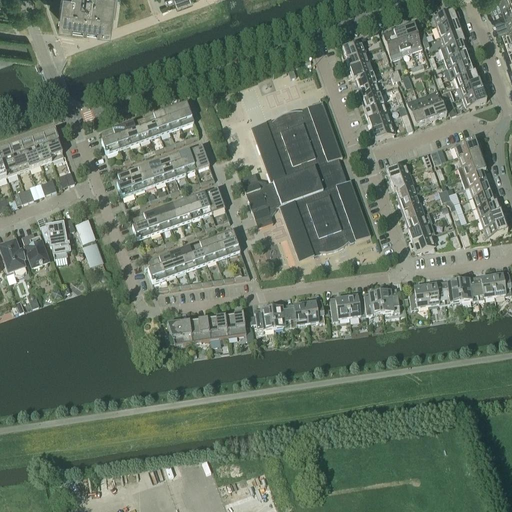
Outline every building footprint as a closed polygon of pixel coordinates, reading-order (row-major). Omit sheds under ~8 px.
[(115,6),(115,0),(60,0),(58,20),(110,26),(113,5),(115,6)] [(510,3),(509,0),(487,0),(489,3),(486,4),(488,11),(491,10),(491,9),(510,3)] [(511,7),(510,3),(491,9),(491,10),(495,20),(511,13),(511,7)] [(459,22),(457,15),(454,16),(452,12),(433,19),(437,29),(456,22),(456,23),(459,22)] [(511,24),(511,13),(495,20),(498,30),(511,24)] [(460,32),(456,23),(456,22),(437,29),(440,39),(460,32)] [(511,36),(511,24),(498,30),(498,31),(500,30),(504,39),(511,36)] [(422,52),(414,29),(413,28),(403,31),(411,56),(422,52)] [(411,56),(403,31),(392,35),(401,59),(411,56)] [(463,42),(462,39),(460,32),(440,39),(444,49),(463,42)] [(401,59),(392,35),(382,39),(391,63),(401,59)] [(462,44),(464,43),(463,42),(444,49),(440,51),(443,61),(465,53),(462,44)] [(364,55),(361,45),(341,52),(343,56),(340,57),(342,64),(345,63),(345,62),(364,55)] [(469,63),(465,53),(443,61),(447,71),(469,63)] [(368,65),(364,55),(345,62),(345,63),(349,72),(368,65)] [(473,73),(469,63),(447,71),(451,81),(455,80),(474,73),(474,72),(473,73)] [(372,75),(368,65),(349,72),(352,82),(372,75)] [(478,83),(476,77),(474,73),(455,80),(459,90),(478,83)] [(375,86),(372,75),(352,82),(353,83),(354,82),(358,92),(375,86)] [(482,93),(478,83),(459,90),(462,100),(482,93)] [(379,96),(375,86),(358,92),(361,102),(379,96)] [(486,104),(484,100),(487,99),(484,92),(482,93),(462,100),(466,111),(486,104)] [(445,116),(439,99),(437,94),(426,98),(435,122),(446,118),(445,116)] [(383,106),(379,96),(361,102),(365,112),(363,112),(363,113),(383,106)] [(435,122),(426,98),(416,101),(425,126),(435,122)] [(425,126),(416,101),(418,106),(407,110),(414,129),(425,126)] [(456,118),(451,104),(445,107),(449,120),(456,118)] [(346,185),(338,162),(342,160),(341,160),(321,105),(322,105),(307,110),(307,112),(302,114),(294,114),(288,115),(282,117),(277,120),(271,125),(266,127),(265,125),(250,131),(251,131),(270,185),(266,187),(265,185),(257,183),(254,177),(254,178),(240,183),(240,182),(257,232),(258,231),(271,226),(272,226),(270,219),(275,214),(275,213),(274,211),(279,209),(299,264),(298,264),(298,265),(313,259),(313,257),(318,255),(326,255),(332,254),(338,252),(343,249),(349,244),(354,242),(355,244),(370,239),(370,238),(369,238),(349,184),(350,184),(350,183),(346,185)] [(193,126),(190,117),(186,106),(185,106),(185,107),(173,111),(180,131),(193,126)] [(386,116),(383,106),(363,113),(367,123),(386,116)] [(180,131),(173,111),(162,115),(169,135),(180,131)] [(169,135),(162,115),(152,119),(159,138),(169,135)] [(390,126),(386,116),(367,123),(370,133),(371,133),(390,126)] [(159,138),(152,119),(142,122),(149,142),(159,138)] [(413,133),(408,120),(401,122),(406,136),(413,133)] [(149,142),(142,122),(132,126),(139,145),(149,142)] [(139,145),(132,126),(122,130),(129,149),(139,145)] [(374,144),(392,137),(394,137),(390,126),(371,133),(370,133),(368,134),(370,141),(373,140),(374,144)] [(129,149),(122,130),(112,133),(119,153),(129,149)] [(119,153),(112,133),(101,137),(104,144),(101,145),(102,147),(105,158),(119,153)] [(185,146),(198,141),(197,137),(184,142),(185,146)] [(63,160),(56,139),(44,144),(51,164),(63,160)] [(480,152),(478,145),(475,146),(473,142),(454,149),(458,160),(480,152)] [(51,164),(44,144),(33,148),(40,168),(51,164)] [(40,168),(33,148),(21,152),(29,172),(40,168)] [(208,169),(202,151),(201,149),(201,150),(188,154),(195,174),(208,169)] [(29,172),(21,152),(10,156),(17,176),(29,172)] [(481,163),(480,159),(482,158),(480,152),(458,160),(462,170),(481,163)] [(195,174),(188,154),(178,158),(185,177),(195,174)] [(441,166),(436,154),(430,156),(434,168),(441,166)] [(17,176),(10,156),(0,159),(0,164),(6,180),(17,176)] [(431,169),(427,157),(420,159),(425,172),(431,169)] [(185,177),(178,158),(168,162),(175,181),(185,177)] [(175,181),(168,162),(158,165),(165,185),(175,181)] [(485,173),(483,169),(481,163),(462,170),(455,172),(459,182),(485,173)] [(111,173),(124,168),(123,164),(109,169),(111,173)] [(165,185),(158,165),(147,169),(154,188),(165,185)] [(409,178),(405,167),(385,174),(387,178),(384,179),(386,186),(389,185),(389,184),(409,178)] [(154,188),(147,169),(137,173),(144,192),(154,188)] [(144,192),(137,173),(127,176),(134,196),(144,192)] [(487,184),(483,174),(485,174),(485,173),(459,182),(462,192),(469,190),(487,184)] [(74,186),(70,175),(64,177),(68,188),(74,186)] [(134,196),(127,176),(116,180),(119,187),(116,188),(121,200),(134,196)] [(412,187),(409,178),(389,184),(389,185),(393,194),(412,187)] [(201,189),(214,184),(213,180),(199,185),(201,189)] [(56,194),(52,183),(46,185),(50,196),(56,194)] [(490,194),(487,184),(469,190),(473,200),(490,194)] [(50,196),(46,185),(40,187),(44,198),(50,196)] [(416,198),(412,187),(393,194),(393,195),(395,194),(398,204),(416,198)] [(33,203),(29,192),(23,194),(27,205),(33,203)] [(223,210),(218,194),(217,192),(216,192),(216,193),(204,197),(210,216),(224,212),(223,210)] [(27,205),(23,194),(17,196),(22,207),(27,205)] [(494,203),(490,194),(473,200),(476,210),(496,203),(495,203),(494,203)] [(210,216),(204,197),(193,201),(200,220),(210,216)] [(419,208),(416,198),(398,204),(402,214),(419,208)] [(11,212),(7,201),(1,203),(5,214),(11,212)] [(200,220),(193,201),(183,205),(190,224),(200,220)] [(499,214),(497,207),(496,203),(476,210),(480,221),(499,214)] [(190,224),(183,205),(173,208),(180,228),(190,224)] [(126,216),(140,211),(138,207),(125,212),(126,216)] [(180,228),(173,208),(163,212),(170,231),(180,228)] [(423,218),(419,208),(402,214),(405,224),(423,218)] [(170,231),(163,212),(153,215),(160,235),(170,231)] [(506,223),(503,216),(501,217),(499,214),(480,221),(483,231),(506,223)] [(160,235),(153,215),(143,219),(150,239),(160,235)] [(428,216),(423,218),(405,224),(409,234),(407,234),(407,235),(427,228),(432,226),(428,216)] [(150,239),(143,219),(132,223),(134,230),(132,231),(136,243),(150,239)] [(74,234),(70,222),(63,225),(67,236),(74,234)] [(216,232),(229,227),(228,223),(215,228),(216,232)] [(507,234),(505,230),(508,229),(506,223),(483,231),(487,241),(507,234)] [(102,266),(87,224),(75,228),(77,234),(76,234),(83,254),(84,254),(90,270),(102,266)] [(430,238),(427,228),(407,235),(411,245),(430,238)] [(66,247),(63,231),(48,234),(47,231),(40,234),(44,247),(49,245),(50,250),(52,250),(54,262),(54,261),(66,259),(65,255),(69,255),(67,246),(66,247)] [(240,255),(236,246),(232,235),(219,240),(226,260),(240,255)] [(47,265),(41,249),(43,249),(39,238),(34,240),(33,236),(21,241),(32,271),(38,268),(39,269),(42,268),(41,267),(47,265)] [(470,248),(466,237),(460,239),(464,250),(470,248)] [(434,249),(430,238),(411,245),(408,246),(411,253),(413,252),(415,256),(434,249)] [(454,252),(460,249),(456,238),(449,240),(454,252)] [(226,260),(219,240),(209,244),(216,264),(226,260)] [(216,264),(209,244),(199,247),(206,267),(216,264)] [(18,254),(15,246),(10,248),(9,245),(0,248),(0,256),(7,277),(12,275),(14,279),(15,279),(17,279),(19,279),(21,279),(22,278),(23,277),(24,275),(26,275),(22,265),(24,264),(20,253),(18,254)] [(206,267),(199,247),(188,251),(196,271),(206,267)] [(142,258),(155,254),(154,250),(140,255),(142,258)] [(196,271),(188,251),(178,255),(185,274),(196,271)] [(185,274),(178,255),(168,258),(175,278),(185,274)] [(175,278),(168,258),(158,262),(165,282),(175,278)] [(165,282),(158,262),(147,266),(150,273),(147,274),(152,286),(165,282)] [(511,298),(508,277),(498,279),(497,278),(491,279),(494,300),(504,298),(504,299),(511,298)] [(494,300),(491,279),(484,280),(484,281),(474,282),(477,303),(484,302),(483,301),(494,300)] [(477,303),(474,282),(464,284),(464,283),(457,284),(460,305),(471,303),(471,304),(477,303)] [(460,305),(457,284),(451,285),(451,286),(441,287),(444,308),(450,307),(450,306),(460,305)] [(444,308),(441,287),(431,289),(431,288),(424,289),(427,309),(438,308),(438,309),(444,308)] [(427,309),(424,289),(417,290),(418,291),(407,292),(410,313),(417,312),(417,311),(427,309)] [(399,315),(396,294),(386,295),(386,294),(379,295),(382,316),(392,315),(392,316),(399,315)] [(382,316),(379,295),(372,296),(372,297),(361,299),(364,320),(372,319),(372,318),(382,316)] [(364,320),(361,299),(353,300),(352,299),(346,300),(349,321),(359,319),(359,321),(364,320)] [(349,321),(346,300),(339,301),(339,302),(329,304),(332,325),(338,324),(338,322),(349,321)] [(324,326),(321,305),(311,306),(310,305),(304,306),(307,327),(317,326),(317,327),(324,326)] [(307,327),(304,306),(297,307),(297,308),(287,310),(290,331),(297,330),(296,329),(307,327)] [(290,331),(287,310),(277,311),(277,310),(270,311),(274,332),(284,331),(284,332),(290,331)] [(274,332),(270,311),(264,312),(264,313),(254,315),(257,336),(263,335),(263,334),(274,332)] [(245,338),(242,316),(241,316),(242,317),(224,319),(227,340),(245,338)] [(227,340),(224,319),(206,322),(209,343),(227,340)] [(209,343),(206,322),(188,324),(192,345),(209,343)] [(192,345),(188,324),(167,327),(166,327),(174,349),(175,348),(192,345)]
